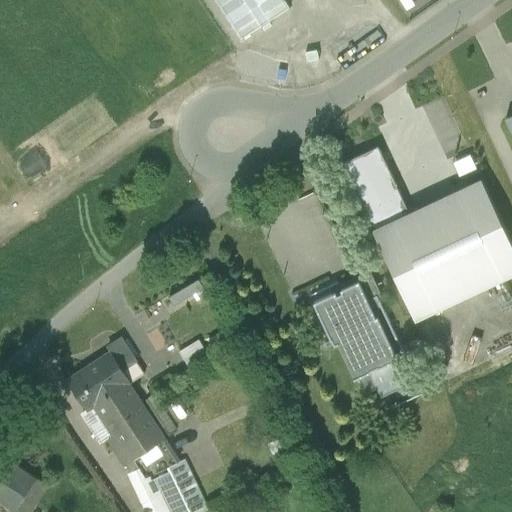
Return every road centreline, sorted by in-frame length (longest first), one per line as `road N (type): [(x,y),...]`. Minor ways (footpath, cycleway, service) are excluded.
road 1 (residential): [(0,382),(86,300),(476,0)]
road 2 (unknown): [(309,124),(290,107),(266,103),(236,101),(216,111),(208,126),(228,188)]
